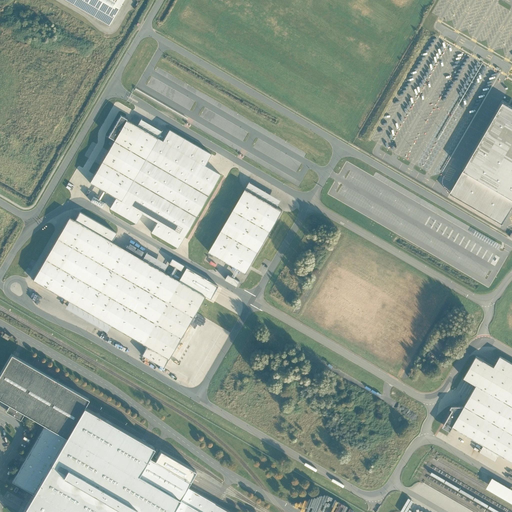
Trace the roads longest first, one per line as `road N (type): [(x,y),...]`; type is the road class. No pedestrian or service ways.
road 1 (residential): [(195,397),(367,496),(386,490),(426,438),(511,484)]
road 2 (residential): [(252,300),(427,399),(475,343),(511,353)]
road 3 (residential): [(34,226),(66,206),(88,205),(252,300)]
road 4 (residential): [(511,273),(492,297),(470,296),(309,202)]
road 5 (residential): [(142,30),(343,146)]
road 6 (residential): [(140,103),(309,202)]
road 7 (residential): [(343,146),(511,244)]
road 8 (residential): [(195,397),(31,306)]
road 9 (residential): [(0,202),(22,214),(36,211),(110,86)]
